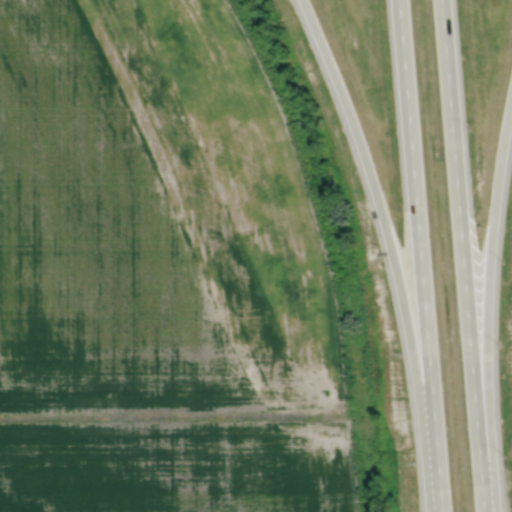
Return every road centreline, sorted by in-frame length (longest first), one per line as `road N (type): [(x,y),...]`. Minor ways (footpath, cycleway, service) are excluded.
road 1 (motorway): [(302,0),(355,130),(392,254),(410,336),(429,511)]
road 2 (motorway): [(398,0),(441,511)]
road 3 (motorway): [(483,511),(441,0)]
road 4 (motorway): [(495,511),(488,269),(511,90)]
